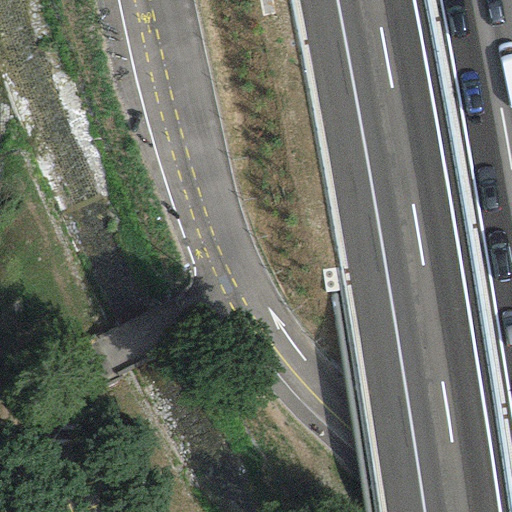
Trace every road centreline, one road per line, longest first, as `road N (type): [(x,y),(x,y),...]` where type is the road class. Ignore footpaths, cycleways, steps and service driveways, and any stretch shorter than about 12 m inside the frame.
road 1 (unclassified): [(444,511),(293,370),(235,284),(213,225),(164,0)]
road 2 (motorway): [(363,0),(450,511)]
